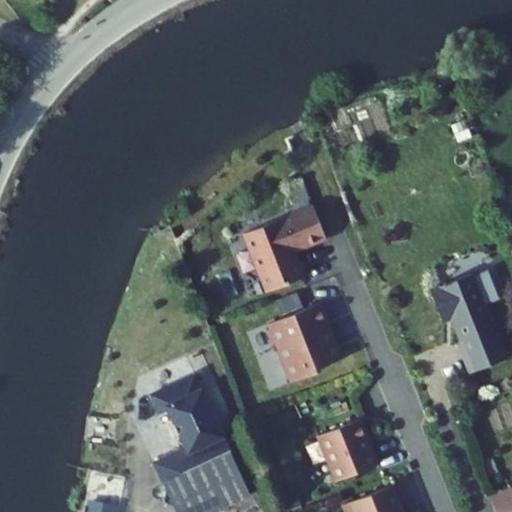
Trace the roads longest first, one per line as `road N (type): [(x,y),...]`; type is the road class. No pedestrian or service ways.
road 1 (residential): [(445,511),(356,292)]
road 2 (unclassified): [(148,0),(42,86),(0,153)]
